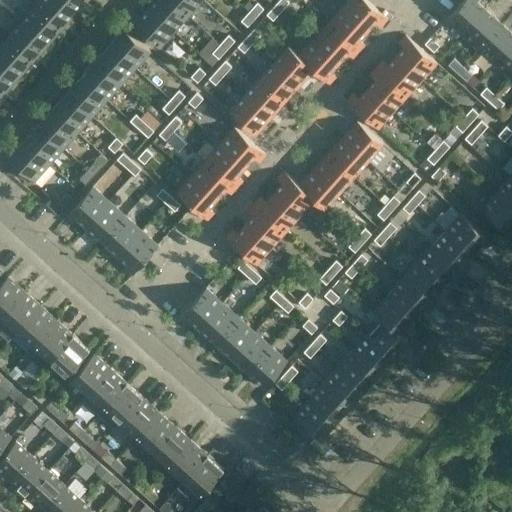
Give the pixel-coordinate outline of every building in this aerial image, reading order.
[(75,13),(60,0),(40,0),(35,6),(61,29),(75,13)] [(60,0),(75,13),(87,0),(60,0)] [(188,15),(172,0),(155,0),(148,8),(174,31),(188,15)] [(201,0),(172,0),(188,15),(201,0)] [(290,1),(288,0),(278,0),(275,4),(281,10),(290,1)] [(366,0),(347,0),(341,7),(367,30),(376,21),(381,25),(387,18),(366,0)] [(462,0),(445,20),(462,34),(485,9),(476,0),(475,0),(462,0)] [(255,17),(264,7),(257,1),(249,11),(255,17)] [(273,19),(281,10),(275,4),(267,13),(273,19)] [(61,29),(35,6),(21,22),(46,45),(61,29)] [(341,7),(327,23),(358,51),(364,44),(359,39),(367,30),(341,7)] [(174,31),(148,8),(140,17),(134,12),(128,19),(159,47),(174,31)] [(485,9),(462,34),(478,49),(501,23),(485,9)] [(247,26),(255,17),(249,11),(241,20),(247,26)] [(46,45),(21,22),(6,38),(32,62),(46,45)] [(327,23),(312,39),(338,62),(347,53),(352,57),(358,51),(327,23)] [(511,32),(501,23),(478,49),(494,63),(511,43),(511,32)] [(261,33),(254,27),(246,36),(253,42),(261,33)] [(125,28),(110,45),(135,67),(150,50),(125,28)] [(227,49),(235,40),(228,34),(220,43),(227,49)] [(436,62),(405,34),(399,41),(404,46),(396,56),(421,79),(436,62)] [(244,52),(253,42),(246,36),(238,46),(244,52)] [(424,43),(433,51),(439,45),(430,37),(424,43)] [(32,62),(6,38),(0,45),(0,61),(18,78),(32,62)] [(288,45),(288,46),(329,83),(335,76),(330,72),(338,62),(312,39),(299,55),(288,45)] [(219,58),(227,49),(220,43),(212,52),(219,58)] [(511,43),(494,63),(510,78),(511,75),(511,43)] [(135,67),(110,45),(96,61),(121,83),(135,67)] [(288,46),(273,62),(299,85),(313,69),(329,83),(288,46)] [(421,79),(396,56),(387,65),(382,60),(376,67),(407,95),(421,79)] [(454,57),(448,64),(457,72),(463,65),(454,57)] [(231,66),(225,60),(217,69),(223,75),(231,66)] [(18,78),(0,61),(0,90),(3,94),(18,78)] [(121,83),(96,61),(81,77),(106,99),(121,83)] [(273,62),(259,78),(285,101),(299,85),(273,62)] [(472,73),(463,65),(457,72),(466,80),(472,73)] [(199,67),(191,76),(197,82),(205,72),(199,67)] [(407,95),(376,67),(370,74),(375,78),(367,88),(393,111),(407,95)] [(223,75),(217,69),(208,78),(215,84),(223,75)] [(106,99),(81,77),(67,93),(92,115),(106,99)] [(259,78),(245,94),(270,117),(285,101),(259,78)] [(489,101),(495,95),(486,87),(480,93),(489,101)] [(393,111),(367,88),(358,97),(353,93),(347,100),(378,128),(393,111)] [(176,105),(185,95),(178,89),(170,99),(176,105)] [(194,107),(203,98),(196,92),(188,101),(194,107)] [(92,115),(67,93),(52,108),(77,131),(92,115)] [(245,94),(230,110),(255,134),(270,117),(245,94)] [(489,101),(498,109),(504,103),(495,95),(489,101)] [(176,105),(170,99),(162,108),(168,113),(176,105)] [(470,122),(479,113),(472,107),(464,117),(470,122)] [(77,131),(52,108),(38,124),(63,147),(77,131)] [(130,120),(139,128),(145,121),(136,113),(130,120)] [(182,121),(175,115),(167,124),(174,130),(182,121)] [(470,122),(464,117),(456,125),(462,131),(470,122)] [(479,134),(487,125),(481,119),(473,128),(479,134)] [(383,143),(357,120),(342,137),(368,160),(383,143)] [(154,129),(145,121),(139,128),(148,136),(154,129)] [(63,147),(38,124),(23,140),(49,164),(63,147)] [(166,139),(174,130),(167,124),(159,133),(166,139)] [(511,131),(511,130),(506,125),(498,134),(504,140),(511,131)] [(234,126),(219,143),(245,166),(254,156),(259,161),(265,154),(234,126)] [(472,143),(479,134),(473,128),(465,137),(472,143)] [(114,152),(122,143),(115,137),(108,146),(114,152)] [(368,160),(342,137),(327,153),(353,176),(368,160)] [(441,155),(450,145),(443,139),(435,149),(441,155)] [(49,164),(23,140),(8,157),(34,180),(49,164)] [(219,143),(205,159),(236,186),(242,180),(237,175),(245,166),(219,143)] [(137,157),(144,163),(152,154),(146,148),(137,157)] [(441,155),(435,149),(427,158),(433,163),(441,155)] [(135,175),(141,168),(123,152),(117,158),(135,175)] [(353,176),(327,153),(313,169),(339,192),(353,176)] [(94,174),(102,165),(95,159),(87,168),(94,174)] [(205,159),(191,175),(216,198),(225,188),(230,193),(236,186),(205,159)] [(431,175),(437,181),(446,172),(439,166),(431,175)] [(86,184),(94,174),(87,168),(79,178),(86,184)] [(339,192),(313,169),(299,184),(284,170),(283,171),(325,208),(339,192)] [(325,208),(283,171),(277,177),(283,182),(274,191),(300,215),(314,199),(324,208),(325,208)] [(406,181),(412,187),(421,178),(414,172),(406,181)] [(191,175),(176,191),(207,219),(213,212),(208,207),(216,198),(191,175)] [(511,176),(511,175),(496,191),(511,205),(511,176)] [(418,189),(410,198),(417,204),(425,195),(432,187),(425,182),(418,189)] [(92,186),(65,217),(72,223),(76,218),(86,226),(109,201),(92,186)] [(165,202),(171,195),(162,187),(156,194),(165,202)] [(300,215),(274,191),(266,201),(260,196),(254,203),(285,231),(300,215)] [(511,205),(496,191),(481,208),(507,231),(511,225),(511,205)] [(64,208),(72,199),(66,193),(58,202),(64,208)] [(174,210),(180,204),(171,195),(165,202),(174,210)] [(392,210),(400,201),(393,195),(385,204),(392,210)] [(417,204),(410,198),(402,207),(408,213),(417,204)] [(109,201),(86,226),(102,241),(125,215),(109,201)] [(285,231),(254,203),(248,209),(254,214),(245,224),(271,247),(285,231)] [(384,219),(392,210),(385,204),(377,213),(384,219)] [(460,213),(445,229),(471,252),(479,243),(485,248),(491,241),(460,213)] [(125,215),(102,241),(118,255),(141,229),(125,215)] [(397,226),(390,220),(382,229),(389,236),(397,226)] [(271,247),(245,224),(237,233),(231,228),(225,235),(256,263),(271,247)] [(363,242),(371,233),(365,227),(356,236),(363,242)] [(141,229),(118,255),(128,264),(123,269),(130,275),(158,244),(141,229)] [(381,245),(389,236),(382,229),(374,239),(381,245)] [(445,229),(431,245),(462,273),(468,267),(462,262),(471,252),(445,229)] [(355,251),(363,242),(356,236),(348,245),(355,251)] [(431,245),(416,261),(442,285),(451,275),(456,280),(462,273),(431,245)] [(368,259),(361,252),(353,261),(360,268),(368,259)] [(334,274),(342,265),(336,259),(328,268),(334,274)] [(247,275),(252,268),(243,260),(237,266),(247,275)] [(352,277),(360,268),(353,261),(345,270),(352,277)] [(416,261),(402,277),(433,305),(439,299),(434,294),(442,285),(416,261)] [(255,283),(261,276),(252,268),(247,275),(255,283)] [(326,283),(334,274),(328,268),(319,277),(326,283)] [(24,290),(8,275),(0,283),(0,314),(1,316),(24,290)] [(402,277),(387,294),(413,317),(422,307),(427,312),(433,305),(402,277)] [(332,286),(342,295),(349,287),(339,278),(332,286)] [(206,287),(178,318),(185,324),(189,319),(199,328),(222,302),(206,287)] [(339,296),(330,287),(324,294),(333,303),(339,296)] [(279,303),(285,297),(275,289),(269,295),(279,303)] [(40,305),(24,290),(1,316),(17,330),(40,305)] [(306,292),(298,301),(305,307),(313,298),(306,292)] [(387,294),(373,310),(407,340),(399,332),(413,317),(387,294)] [(294,305),(285,297),(279,303),(288,312),(294,305)] [(222,302),(199,328),(215,342),(238,316),(222,302)] [(56,319),(40,305),(17,330),(33,345),(56,319)] [(332,318),(339,324),(348,315),(341,309),(332,318)] [(381,317),(367,333),(393,356),(407,340),(373,310),(381,317)] [(238,316),(215,342),(231,356),(254,331),(238,316)] [(302,324),(311,333),(317,326),(308,318),(302,324)] [(72,333),(56,319),(33,345),(49,359),(72,333)] [(254,331),(231,356),(247,371),(270,345),(254,331)] [(327,338),(320,332),(312,341),(318,347),(327,338)] [(89,348),(72,333),(49,359),(66,374),(89,348)] [(367,333),(352,349),(383,377),(389,370),(384,365),(393,356),(367,333)] [(310,357),(318,347),(312,341),(303,350),(310,357)] [(270,345),(247,371),(264,386),(287,360),(270,345)] [(352,349),(338,365),(364,388),(372,379),(377,384),(383,377),(352,349)] [(110,367),(94,352),(70,378),(87,393),(110,367)] [(298,371),(291,365),(283,374),(290,380),(298,371)] [(338,365),(323,381),(355,409),(361,402),(355,398),(364,388),(338,365)] [(103,407),(126,382),(110,367),(87,393),(82,399),(98,414),(103,407)] [(24,387),(30,381),(20,372),(15,379),(24,387)] [(290,380),(283,374),(275,383),(281,389),(290,380)] [(14,386),(4,377),(0,382),(0,385),(8,393),(14,386)] [(24,387),(34,396),(40,390),(30,381),(24,387)] [(323,381),(309,397),(335,420),(343,411),(349,416),(355,409),(323,381)] [(119,422),(142,396),(126,382),(103,407),(98,414),(114,428),(119,422)] [(31,413),(37,407),(21,392),(15,399),(31,413)] [(158,410),(142,396),(119,422),(135,436),(158,410)] [(45,407),(61,422),(69,413),(62,407),(63,406),(53,397),(47,403),(48,404),(45,407)] [(326,430),(335,420),(309,397),(294,414),(325,442),(332,435),(326,430)] [(174,425),(158,410),(135,436),(151,451),(174,425)] [(52,432),(58,426),(48,417),(42,423),(52,432)] [(74,421),(69,428),(78,436),(84,429),(74,421)] [(0,425),(0,447),(11,436),(0,425)] [(191,439),(174,425),(151,451),(167,465),(191,439)] [(62,441),(68,434),(58,426),(52,432),(62,441)] [(94,438),(84,429),(78,436),(88,445),(94,438)] [(207,454),(191,439),(167,465),(183,479),(207,454)] [(15,440),(0,456),(0,472),(9,480),(32,455),(15,440)] [(90,455),(81,446),(75,453),(84,461),(90,455)] [(110,465),(116,459),(106,450),(101,456),(110,465)] [(207,454),(183,479),(200,494),(223,469),(207,454)] [(32,455),(9,480),(25,495),(37,481),(48,469),(32,455)] [(100,463),(90,455),(84,461),(94,470),(100,463)] [(126,468),(116,459),(110,465),(121,474),(126,468)] [(48,469),(37,481),(25,495),(41,509),(64,483),(48,469)] [(225,488),(232,481),(234,479),(227,473),(220,481),(219,482),(225,488)] [(113,475),(107,481),(116,490),(122,483),(113,475)] [(142,493),(148,487),(138,478),(133,485),(142,493)] [(64,483),(41,509),(44,511),(67,511),(80,498),(64,483)] [(122,483),(116,490),(126,499),(132,492),(122,483)] [(156,494),(148,487),(142,493),(152,502),(158,496),(156,494)] [(198,505),(205,511),(214,501),(207,496),(198,505)] [(95,511),(80,498),(67,511),(95,511)] [(141,511),(154,511),(145,503),(139,510),(141,511)]
